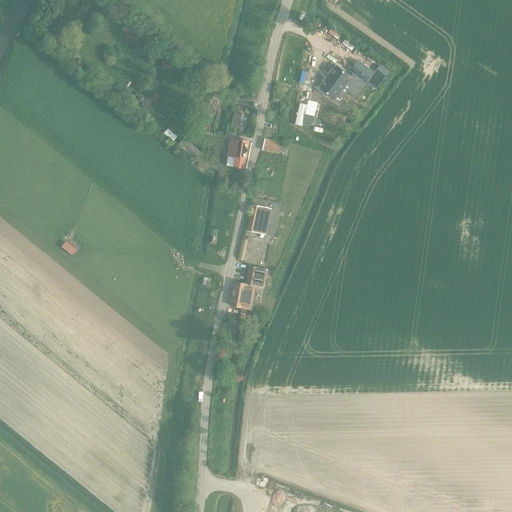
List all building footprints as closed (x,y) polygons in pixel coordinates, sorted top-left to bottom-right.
[(327,80),(320,89),(335,99),(340,102),(348,91),(356,97),(367,82),(374,73),(358,61),(351,71),(354,73),(351,77),(337,66),(331,75),(330,74),(326,80),(327,80)] [(146,97),(140,107),(147,111),(152,101),(146,97)] [(232,125),(239,126),(242,114),(234,113),(232,125)] [(168,129),(164,134),(173,142),(177,137),(168,129)] [(247,154),(249,142),(231,138),(228,156),(236,158),(234,167),(244,169),(247,154)] [(195,160),(201,153),(185,139),(178,146),(195,160)] [(265,139),(262,151),(279,154),(287,156),(289,144),(282,142),(275,141),(266,139),(265,139)] [(252,205),(247,231),(266,235),(274,236),(281,204),(272,202),(262,200),(262,199),(255,198),(254,206),(252,205)] [(243,240),(239,260),(244,261),(248,240),(243,240)] [(72,254),(77,249),(67,241),(62,247),(72,254)] [(231,306),(242,308),(246,309),(251,310),(255,286),(264,288),(267,270),(250,267),(246,284),(235,282),(231,306)]
